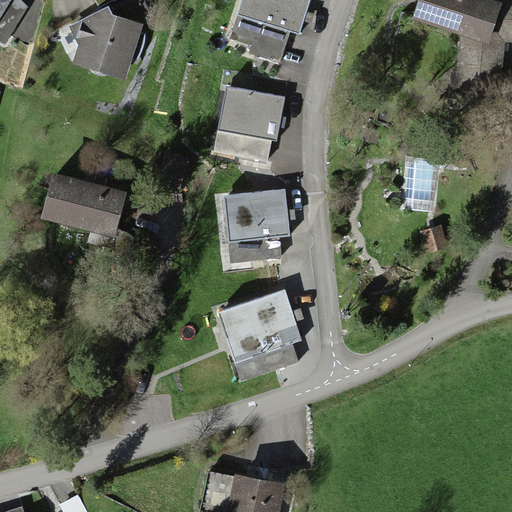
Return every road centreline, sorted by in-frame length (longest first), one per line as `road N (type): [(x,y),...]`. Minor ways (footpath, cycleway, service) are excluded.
road 1 (residential): [(333,379),(316,81),(345,0)]
road 2 (residential): [(333,379),(202,430),(0,488)]
road 3 (unknown): [(77,466),(170,251),(170,219),(145,195)]
road 4 (residential): [(511,311),(451,322),(333,379)]
